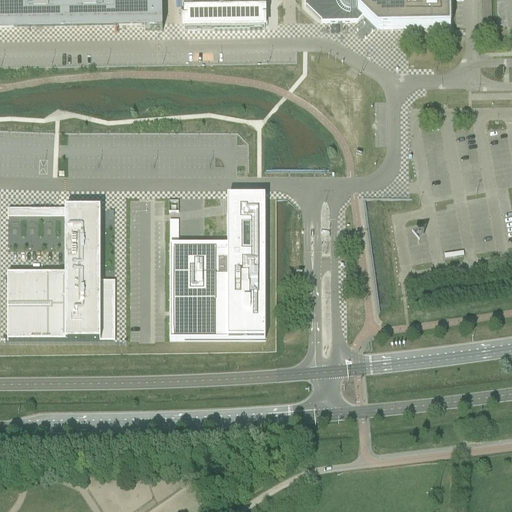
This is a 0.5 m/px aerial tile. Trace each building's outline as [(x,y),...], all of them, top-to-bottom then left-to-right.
[(0,0),(0,28),(144,27),(144,32),(160,32),(160,33),(162,33),(161,0),(0,0)] [(183,0),(183,13),(183,21),(184,25),(184,33),(264,31),(264,26),(267,26),(267,24),(267,23),(264,23),(264,20),(266,20),(266,11),(265,11),(265,0),(183,0)] [(450,31),(450,30),(449,0),(303,0),(304,9),(305,9),(305,8),(306,8),(320,22),(320,24),(357,24),(364,17),(365,17),(365,19),(376,30),(378,30),(380,32),(449,31),(450,31)] [(169,247),(169,342),(265,342),(264,200),(227,200),(227,205),(227,214),(227,247),(169,247)] [(140,271),(141,231),(147,231),(147,206),(128,206),(127,270),(140,271)] [(7,277),(7,343),(114,343),(114,284),(100,284),(100,220),(100,211),(99,211),(99,212),(65,212),(65,277),(7,277)] [(169,222),(169,241),(178,241),(178,222),(169,222)]
